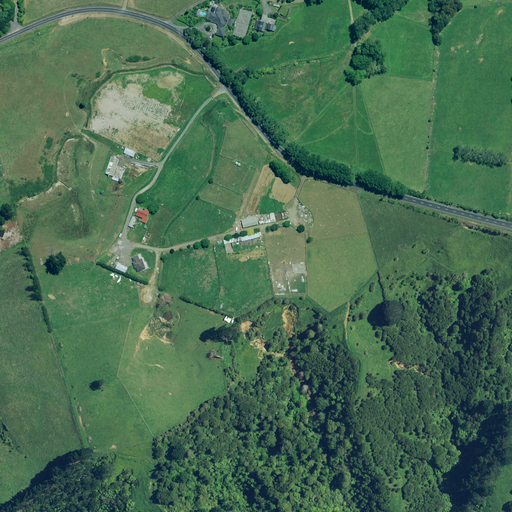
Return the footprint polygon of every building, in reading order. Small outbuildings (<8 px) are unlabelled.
[(221,12),(221,9),(220,7),(218,7),(216,8),(213,7),(211,12),(210,11),(207,19),(211,20),(211,21),(217,23),(219,27),(216,34),(224,37),(226,29),(220,28),(226,25),(224,21),(224,20),(228,21),(230,14),(226,13),(227,13),(226,11),(223,10),(221,11),(221,12)] [(274,31),(276,25),(256,20),(254,29),(264,31),(265,28),(274,31)] [(133,157),(136,152),(126,148),(124,153),(133,157)] [(113,176),(118,159),(111,157),(105,174),(113,176)] [(152,167),(135,164),(135,166),(138,167),(137,169),(141,169),(141,171),(146,172),(146,170),(149,171),(149,169),(151,169),(152,167)] [(147,216),(150,211),(145,209),(144,211),(138,209),(136,215),(142,218),(141,221),(146,223),(148,217),(147,216)] [(243,228),(258,224),(256,217),(241,220),(243,228)] [(141,259),(139,260),(137,255),(132,257),(133,262),(132,262),(135,269),(136,268),(137,272),(145,268),(141,259)] [(125,273),(127,268),(118,263),(115,268),(125,273)]
